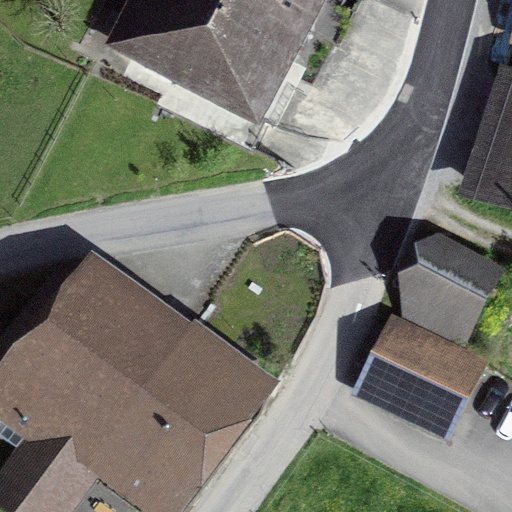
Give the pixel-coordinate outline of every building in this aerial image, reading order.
[(287,15),(258,0),(149,0),(127,44),(241,103),(287,15)] [(258,0),(287,15),(294,0),(258,0)] [(511,90),(470,213),(511,226),(511,90)] [(511,293),(511,275),(439,244),(401,331),(480,364),(511,293)] [(214,511),(294,401),(97,260),(0,394),(0,428),(28,448),(0,488),(0,511),(86,511),(103,489),(135,511),(214,511)] [(480,364),(401,331),(364,406),(456,459),(497,371),(480,364)]
